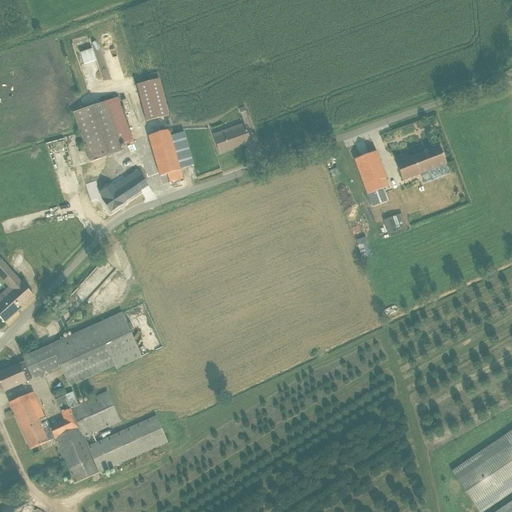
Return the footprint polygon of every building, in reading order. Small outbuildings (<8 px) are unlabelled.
[(138,88),(145,122),(165,118),(158,84),(138,88)] [(122,142),(135,138),(121,94),(76,108),(91,157),(123,147),(122,142)] [(218,155),(250,142),(243,123),(211,135),(218,155)] [(149,136),(159,174),(170,171),(172,181),(193,175),(182,136),(170,139),(168,131),(149,136)] [(45,142),(48,153),(67,148),(65,138),(45,142)] [(400,180),(445,164),(437,141),(391,158),(400,180)] [(350,153),(363,193),(386,185),(375,149),(369,151),(368,147),(350,153)] [(102,210),(148,195),(139,167),(92,182),(102,210)] [(386,190),(371,197),(377,209),(391,203),(386,190)] [(392,236),(410,230),(404,216),(387,223),(392,236)] [(362,241),(363,259),(373,258),(372,241),(362,241)] [(0,322),(3,325),(34,296),(0,260),(0,282),(10,293),(0,302),(0,322)] [(98,295),(103,302),(120,289),(114,282),(98,295)] [(391,317),(400,313),(398,307),(388,311),(391,317)] [(20,357),(29,379),(44,372),(45,374),(58,368),(66,387),(138,356),(119,313),(20,357)] [(0,392),(24,384),(17,364),(0,369),(0,392)] [(63,420),(49,425),(53,436),(72,482),(166,443),(153,414),(88,442),(85,436),(121,421),(109,392),(78,405),(73,392),(55,400),(59,411),(63,420)] [(50,439),(41,417),(18,427),(27,449),(50,439)] [(482,511),(511,492),(511,429),(451,470),(479,511),(482,511)] [(511,511),(511,500),(493,511),(511,511)]
